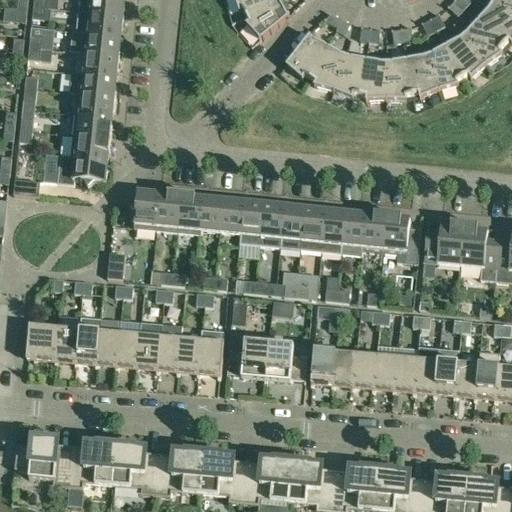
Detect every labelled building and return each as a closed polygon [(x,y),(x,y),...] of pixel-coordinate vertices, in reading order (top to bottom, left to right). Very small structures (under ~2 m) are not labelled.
[(18,0),(17,12),(27,13),(28,0),(18,0)] [(34,0),(33,11),(45,12),(47,0),(43,0),(34,0)] [(125,0),(81,0),(81,2),(80,2),(79,9),(80,9),(80,14),(81,14),(81,16),(123,20),(125,0)] [(278,2),(276,0),(234,0),(239,16),(243,14),(246,20),(278,2)] [(458,0),(454,4),(464,13),(471,6),(463,0),(458,0)] [(511,0),(495,0),(492,10),(511,23),(511,0)] [(289,21),(278,2),(246,20),(249,26),(246,28),(260,44),(262,42),(263,43),(265,42),(264,41),(270,36),(271,37),(272,36),(272,35),(278,29),(279,30),(280,29),(280,28),(286,22),(287,23),(288,22),(288,21),(289,21)] [(464,13),(454,4),(448,11),(448,12),(449,12),(458,20),(464,13)] [(511,23),(492,10),(478,25),(505,50),(509,45),(511,48),(511,47),(511,23)] [(45,12),(33,11),(32,23),(44,24),(45,12)] [(27,13),(17,12),(16,26),(26,27),(27,13)] [(123,20),(81,16),(81,18),(79,18),(77,35),(80,35),(80,36),(88,37),(121,41),(123,20)] [(341,22),(331,17),(329,18),(330,19),(326,23),(325,23),(324,24),(333,29),(336,31),(341,22)] [(430,23),(437,35),(445,30),(439,19),(440,19),(439,18),(430,23)] [(341,22),(336,31),(335,34),(344,39),(350,29),(351,28),(341,22)] [(428,39),(437,35),(430,23),(421,28),(422,29),(428,39)] [(478,25),(464,41),(486,69),(503,58),(500,55),(505,50),(478,25)] [(369,46),(371,33),(361,31),(361,32),(361,33),(359,45),(369,46)] [(411,32),(411,31),(401,33),(404,46),(413,44),(411,32)] [(381,36),(381,34),(371,33),(369,46),(378,48),(380,36),(381,36)] [(404,46),(401,33),(391,34),(392,36),(394,48),(404,46)] [(86,58),(119,61),(121,41),(88,37),(80,36),(77,57),(86,58)] [(29,52),(41,53),(42,41),(30,40),(29,52)] [(304,80),(310,83),(327,50),(309,41),(308,41),(307,42),(307,43),(302,50),(301,49),(300,50),(301,51),(295,58),(294,57),(293,58),(294,59),(289,66),(287,65),(286,66),(288,67),(286,69),(302,83),(304,80)] [(464,41),(446,50),(463,83),(469,79),(471,83),(486,69),(464,41)] [(13,56),(22,57),(24,43),(14,42),(13,56)] [(334,95),(345,61),(327,50),(310,83),(316,86),(314,90),(334,95)] [(457,86),(463,83),(446,50),(427,60),(439,95),(459,89),(457,86)] [(41,53),(29,52),(28,64),(40,65),(41,53)] [(22,57),(13,56),(11,70),(21,71),(22,57)] [(119,61),(86,58),(84,78),(117,81),(119,61)] [(439,95),(427,60),(407,64),(413,100),(419,99),(420,103),(439,95)] [(366,64),(345,61),(334,95),(353,103),(353,99),(360,100),(366,64)] [(386,104),(386,67),(366,64),(360,100),(366,101),(366,105),(386,104)] [(407,64),(386,67),(386,104),(407,105),(406,101),(413,100),(407,64)] [(117,81),(84,78),(73,77),(71,97),(73,97),(82,98),(115,102),(117,81)] [(25,92),(37,93),(38,82),(26,80),(25,92)] [(36,105),(37,93),(25,92),(23,113),(35,114),(36,105)] [(112,122),(115,102),(82,98),(73,97),(72,107),(76,110),(75,117),(75,118),(112,122)] [(22,122),(20,134),(32,135),(35,114),(23,113),(22,122)] [(5,130),(15,131),(16,117),(6,116),(5,130)] [(73,139),(111,143),(112,130),(112,122),(75,118),(73,139)] [(15,131),(5,130),(3,143),(13,145),(15,131)] [(32,135),(20,134),(19,146),(31,147),(32,135)] [(71,161),(108,165),(109,157),(111,143),(73,139),(71,161)] [(0,174),(10,175),(12,161),(2,160),(0,174)] [(76,184),(84,185),(88,192),(94,186),(106,187),(108,165),(71,161),(60,160),(58,187),(76,188),(76,184)] [(10,175),(0,174),(0,175),(0,187),(9,188),(10,175)] [(15,184),(14,199),(39,202),(40,187),(15,184)] [(134,233),(157,235),(160,197),(138,195),(134,233)] [(168,198),(160,197),(157,235),(178,237),(182,199),(168,198)] [(196,200),(182,199),(178,237),(200,239),(203,202),(196,201),(196,200)] [(220,236),(224,204),(203,202),(200,239),(201,239),(201,234),(220,236)] [(244,206),(224,204),(220,236),(241,238),(244,206)] [(240,248),(260,250),(264,208),(244,206),(241,238),(240,248)] [(280,252),(285,210),(264,208),(260,250),(280,252)] [(305,212),(285,210),(280,252),(301,255),(305,212)] [(321,257),(326,214),(305,212),(301,255),(321,257)] [(346,216),(326,214),(321,257),(342,259),(342,255),(346,216)] [(361,255),(363,256),(366,218),(346,216),(342,255),(355,257),(355,259),(361,260),(361,255)] [(363,256),(384,258),(388,220),(374,218),(374,219),(366,218),(363,256)] [(402,221),(388,220),(384,258),(398,259),(397,267),(418,269),(420,244),(408,243),(410,223),(402,222),(402,221)] [(461,270),(465,229),(451,228),(451,231),(441,230),(440,241),(427,240),(424,266),(461,270)] [(479,231),(465,229),(461,270),(483,272),(482,284),(495,285),(499,247),(487,246),(488,234),(478,233),(479,231)] [(499,247),(495,285),(511,287),(511,244),(511,248),(499,247)] [(125,259),(110,258),(108,282),(123,284),(125,259)] [(161,288),(173,289),(174,277),(162,276),(161,288)] [(186,278),(174,277),(173,289),(185,290),(186,278)] [(214,293),(216,281),(204,280),(203,292),(214,293)] [(216,281),(214,293),(227,294),(228,282),(216,281)] [(64,284),(54,283),(53,295),(62,296),(64,284)] [(255,298),(256,286),(244,284),(243,296),(255,298)] [(93,287),(75,285),(74,298),(91,299),(93,287)] [(268,287),(256,286),(255,298),(267,299),(268,287)] [(296,302),(297,290),(286,288),(284,301),(296,302)] [(123,302),(125,290),(116,289),(115,302),(123,302)] [(133,291),(125,290),(123,302),(132,303),(133,291)] [(297,290),(296,302),(308,303),(309,291),(297,290)] [(164,307),(165,294),(157,293),(155,306),(164,307)] [(337,306),(338,294),(326,293),(325,305),(337,306)] [(174,295),(165,294),(164,307),(172,307),(174,295)] [(338,294),(337,306),(349,307),(350,295),(338,294)] [(367,309),(379,310),(380,298),(368,297),(367,309)] [(413,298),(401,297),(399,309),(412,310),(413,298)] [(196,310),(205,311),(206,298),(197,298),(196,310)] [(206,298),(205,311),(213,311),(214,299),(206,298)] [(288,306),(274,304),(273,314),(287,316),(288,306)] [(419,314),(431,315),(432,306),(420,305),(419,314)] [(331,323),(339,324),(340,312),(332,311),(332,310),(318,309),(317,321),(331,322),(331,323)] [(480,320),(492,322),(493,312),(481,311),(480,320)] [(340,312),(339,324),(348,325),(349,313),(340,312)] [(380,328),(381,316),(373,315),(372,328),(380,328)] [(390,317),(381,316),(380,328),(389,329),(390,317)] [(420,332),(421,320),(414,320),(413,332),(420,332)] [(431,321),(421,320),(420,332),(430,333),(431,321)] [(77,370),(97,372),(101,324),(81,322),(80,334),(77,370)] [(117,374),(120,337),(121,325),(101,324),(97,372),(117,374)] [(461,337),(462,324),(454,324),(453,336),(461,337)] [(471,325),(462,324),(461,337),(470,337),(471,325)] [(142,327),(141,339),(138,376),(158,378),(161,341),(162,329),(142,327)] [(493,340),(501,341),(503,328),(495,328),(493,340)] [(503,328),(501,341),(511,341),(511,329),(503,328)] [(34,367),(56,369),(59,332),(30,329),(27,364),(34,364),(34,367)] [(178,379),(181,343),(182,331),(162,329),(161,341),(158,378),(178,379)] [(56,369),(77,370),(80,334),(59,332),(56,369)] [(203,333),(202,344),(199,381),(221,383),(224,346),(223,346),(224,335),(203,333)] [(241,382),(266,384),(269,348),(270,340),(245,338),(244,357),(239,356),(241,337),(231,335),(227,378),(242,380),(241,382)] [(117,374),(138,376),(141,339),(120,337),(117,374)] [(178,379),(199,381),(202,344),(181,343),(178,379)] [(294,350),(269,348),(266,384),(291,387),(291,384),(305,386),(308,362),(293,361),(294,350)] [(311,391),(333,393),(336,356),(314,354),(311,391)] [(333,393),(353,394),(357,358),(336,356),(333,393)] [(353,394),(374,396),(377,360),(357,358),(353,394)] [(374,396),(394,398),(397,361),(377,360),(374,396)] [(394,398),(414,400),(418,363),(397,361),(394,398)] [(438,365),(418,363),(414,400),(435,402),(438,365)] [(458,367),(438,365),(435,402),(455,403),(458,367)] [(475,405),(479,368),(458,367),(455,403),(475,405)] [(499,370),(479,368),(475,405),(496,407),(499,370)] [(511,408),(511,371),(499,370),(496,407),(511,408)] [(32,450),(19,449),(18,449),(15,474),(30,475),(29,482),(54,485),(53,491),(68,492),(72,451),(58,450),(59,445),(33,443),(32,450)] [(86,452),(72,451),(68,492),(83,493),(84,487),(113,490),(116,450),(98,449),(98,450),(86,449),(86,452)] [(116,450),(113,490),(142,493),(141,498),(156,500),(160,459),(146,457),(146,454),(134,453),(134,452),(116,450)] [(174,460),(160,459),(156,500),(171,501),(172,495),(201,498),(204,458),(186,457),(186,458),(174,457),(174,460)] [(204,458),(201,498),(230,501),(229,506),(244,508),(248,467),(234,465),(234,462),(222,461),(222,460),(204,458)] [(262,468),(248,467),(244,508),(259,509),(260,503),(288,506),(292,467),(274,465),(274,466),(262,465),(262,468)] [(292,467),(288,506),(317,509),(317,511),(332,511),(336,475),(322,474),(322,471),(310,470),(310,468),(292,467)] [(350,476),(336,475),(332,511),(376,511),(380,475),(362,473),(362,475),(350,473),(350,476)] [(380,475),(376,511),(420,511),(424,484),(410,482),(410,479),(398,478),(398,477),(380,475)] [(438,485),(424,484),(420,511),(465,511),(468,484),(450,482),(450,483),(438,482),(438,485)] [(486,486),(468,484),(465,511),(510,511),(511,493),(511,492),(498,491),(498,488),(486,487),(486,486)]
